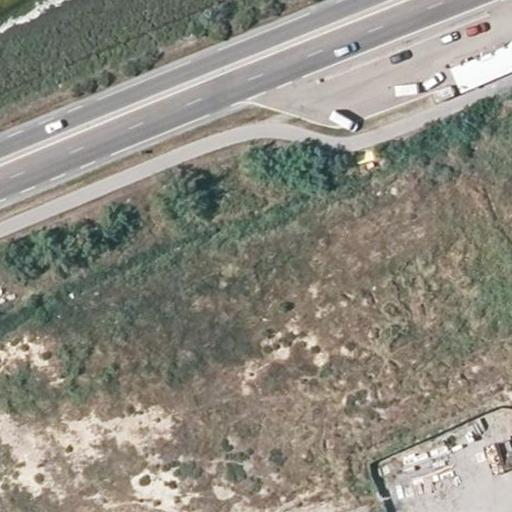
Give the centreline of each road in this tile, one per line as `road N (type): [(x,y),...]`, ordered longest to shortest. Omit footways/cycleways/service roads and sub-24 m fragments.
road 1 (primary): [(0,185),(456,0)]
road 2 (primary): [(346,0),(0,148)]
